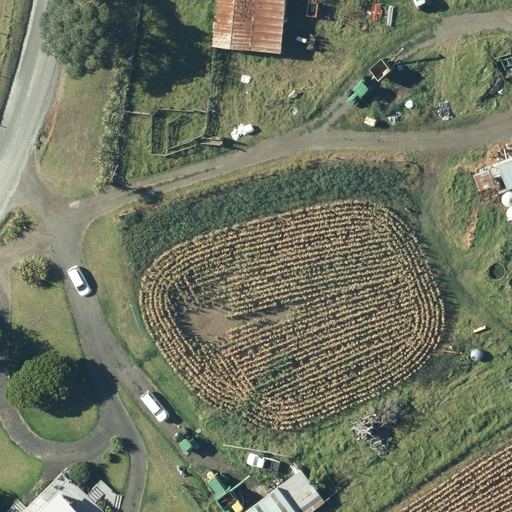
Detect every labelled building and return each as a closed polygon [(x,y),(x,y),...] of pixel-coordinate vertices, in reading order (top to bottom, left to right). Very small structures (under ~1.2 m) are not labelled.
[(218,0),(215,44),(284,51),(288,13),(289,0),(218,0)] [(316,0),(289,0),(288,13),(315,16),(316,0)] [(511,186),(511,156),(500,161),(511,187),(511,186)] [(311,511),(328,499),(302,465),(241,511),(311,511)] [(117,511),(127,503),(105,479),(89,494),(82,487),(66,469),(26,505),(21,499),(5,511),(117,511)]
